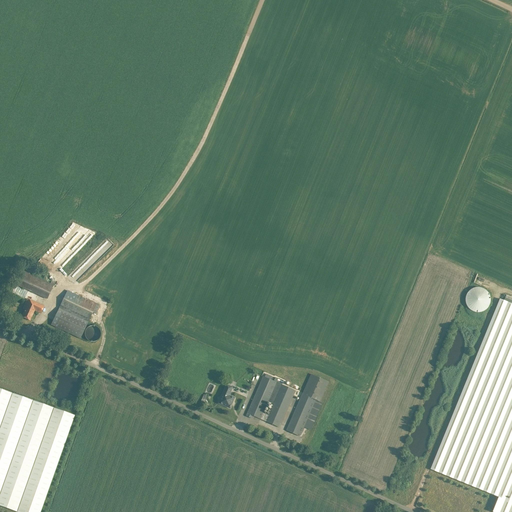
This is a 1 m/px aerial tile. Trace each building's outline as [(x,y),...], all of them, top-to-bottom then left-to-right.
[(15,285),(47,299),(54,283),(51,282),(50,284),(21,271),(16,282),(15,282),(14,284),(15,284),(15,285)] [(464,294),(473,314),(493,306),(484,286),(464,294)] [(67,291),(53,321),(51,325),(80,339),(84,330),(93,313),(96,314),(100,306),(67,291)] [(44,306),(40,305),(27,299),(25,304),(23,309),(25,310),(22,317),(30,321),(35,311),(41,314),(44,306)] [(492,511),(511,511),(511,303),(500,299),(431,469),(499,497),(492,511)] [(86,330),(85,330),(85,331),(85,332),(85,333),(85,334),(85,335),(85,336),(85,337),(85,338),(86,339),(87,340),(88,341),(89,341),(89,342),(90,342),(91,342),(92,342),(93,342),(94,342),(95,342),(96,342),(96,341),(97,341),(98,340),(99,339),(100,338),(100,337),(100,336),(101,335),(101,334),(101,333),(100,333),(100,332),(100,331),(99,330),(99,329),(98,328),(97,328),(96,327),(95,327),(94,326),(93,326),(92,326),(91,326),(90,327),(89,327),(88,327),(88,328),(87,328),(87,329),(86,329),(86,330)] [(250,409),(247,413),(246,416),(252,419),(253,416),(261,420),(261,419),(266,422),(279,428),(281,424),(295,391),(282,385),(269,415),(263,413),(277,382),(271,380),(272,377),(266,374),(265,377),(264,377),(250,409)] [(303,394),(288,427),(286,432),(299,438),(301,433),(304,428),(310,430),(322,402),(321,402),(329,382),(311,374),(303,394)] [(228,385),(223,394),(219,403),(230,408),(235,398),(230,396),(231,395),(230,394),(230,393),(233,387),(228,385)] [(0,389),(0,506),(16,511),(40,511),(74,415),(0,389)]
